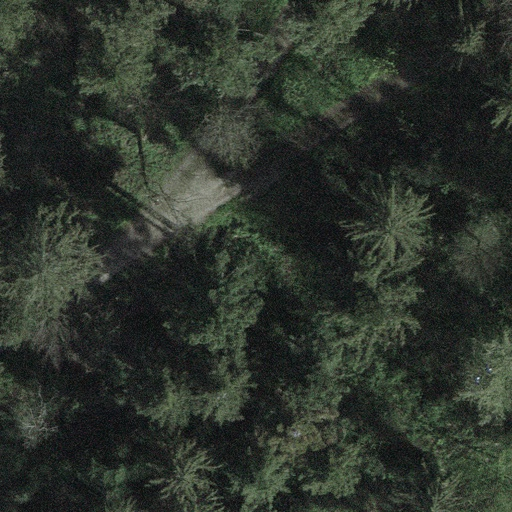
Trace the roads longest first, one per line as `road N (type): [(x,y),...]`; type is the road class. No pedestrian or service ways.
road 1 (track): [(0,328),(108,250),(511,4)]
road 2 (track): [(108,250),(308,0)]
